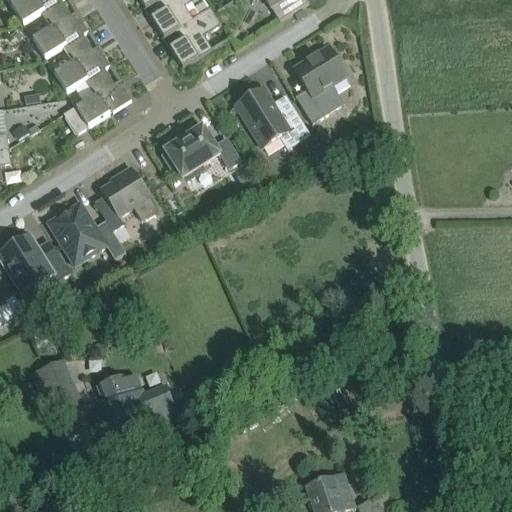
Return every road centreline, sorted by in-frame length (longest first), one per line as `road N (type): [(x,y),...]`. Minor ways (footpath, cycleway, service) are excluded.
road 1 (unclassified): [(432,398),(372,0)]
road 2 (residential): [(0,222),(174,109)]
road 3 (residential): [(174,109),(338,0)]
road 4 (residential): [(104,0),(174,109)]
